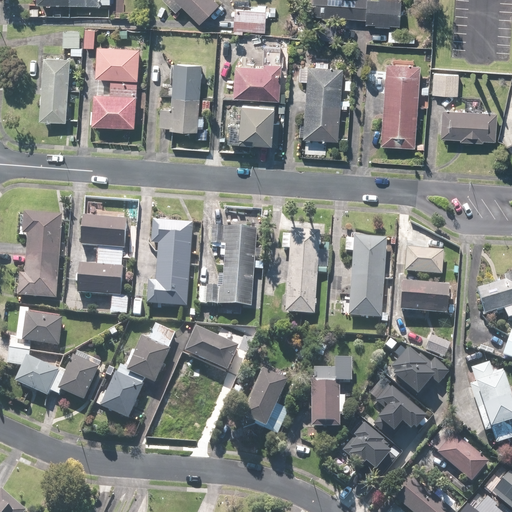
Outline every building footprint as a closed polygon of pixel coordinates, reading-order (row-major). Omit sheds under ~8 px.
[(221,3),(217,0),(178,0),(201,23),(221,3)] [(390,25),(401,25),(401,0),(313,0),(313,17),(366,19),(366,23),(376,23),(376,26),(390,27),(390,25)] [(267,11),(236,8),(234,30),(265,32),(267,11)] [(96,28),(85,27),(84,46),(95,47),(96,28)] [(82,31),(65,31),(65,46),(81,46),(82,31)] [(141,47),(98,44),(96,77),(111,78),(110,93),(96,92),(93,124),(135,127),(141,47)] [(45,56),(41,119),(67,121),(71,58),(45,56)] [(204,63),(175,61),(171,128),(199,130),(204,63)] [(422,64),(387,61),(381,145),(416,148),(422,64)] [(265,66),(237,64),(235,97),(280,100),(283,64),(265,63),(265,66)] [(339,141),(344,68),(309,65),(303,138),(339,141)] [(460,75),(433,72),(432,94),(458,96),(460,75)] [(277,105),(243,102),(240,141),(256,142),(256,141),(273,143),(277,105)] [(498,112),(442,108),(440,137),(460,138),(460,140),(484,142),(484,140),(496,141),(498,112)] [(58,299),(63,215),(25,213),(24,235),(29,235),(27,274),(20,274),(19,297),(58,299)] [(129,296),(122,295),(124,268),(122,267),(124,250),(126,250),(128,220),(84,217),(82,247),(98,248),(97,266),(81,265),(79,294),(113,296),(111,313),(127,315),(129,296)] [(188,307),(193,223),(154,221),(153,243),(158,243),(156,282),(150,282),(148,305),(188,307)] [(258,229),(213,226),(212,244),(226,245),(223,287),(208,286),(207,304),(253,308),(258,229)] [(321,233),(292,230),(286,313),(315,316),(321,233)] [(388,239),(356,236),(349,316),(382,319),(388,239)] [(407,248),(405,272),(443,275),(445,251),(407,248)] [(506,282),(478,290),(484,314),(511,306),(511,274),(505,276),(506,282)] [(450,285),(403,282),(402,311),(448,314),(450,285)] [(28,314),(24,341),(60,346),(64,319),(28,314)] [(130,420),(145,385),(144,384),(145,380),(156,384),(172,349),(169,348),(176,333),(156,325),(150,340),(143,337),(129,368),(121,365),(118,373),(116,372),(101,407),(130,420)] [(193,328),(181,353),(224,373),(236,348),(193,328)] [(511,330),(503,355),(511,358),(511,330)] [(451,343),(432,336),(426,350),(445,358),(451,343)] [(9,341),(7,363),(24,364),(25,354),(31,355),(32,344),(9,341)] [(411,348),(392,370),(397,374),(395,376),(396,377),(394,379),(416,397),(417,395),(420,397),(437,376),(443,381),(451,372),(435,359),(431,363),(421,355),(420,356),(411,348)] [(61,371),(28,356),(16,382),(49,397),(51,391),(60,395),(62,391),(85,402),(101,368),(74,356),(66,375),(60,372),(61,371)] [(312,368),(313,428),(341,428),(341,417),(346,417),(346,397),(353,397),(352,358),(334,358),(334,368),(312,368)] [(471,385),(486,432),(492,430),(497,445),(511,440),(511,428),(511,425),(511,424),(511,394),(504,370),(493,373),(490,363),(471,368),(476,383),(471,385)] [(225,399),(207,387),(213,378),(207,373),(194,365),(188,375),(186,373),(171,396),(210,422),(225,399)] [(242,418),(268,429),(289,380),(263,369),(242,418)] [(418,430),(428,418),(390,386),(377,401),(387,410),(374,425),(393,441),(399,433),(397,432),(404,424),(413,431),(415,428),(418,430)] [(354,437),(343,451),(363,468),(367,464),(377,472),(393,453),(383,445),(386,442),(362,422),(351,434),(354,437)] [(437,453),(473,483),(490,462),(446,425),(430,444),(439,452),(437,453)] [(511,470),(492,492),(511,507),(511,470)] [(414,478),(396,499),(411,511),(451,511),(453,510),(414,478)] [(0,511),(25,511),(26,511),(1,490),(0,490),(0,511)] [(469,502),(460,511),(501,511),(495,506),(497,503),(488,495),(475,508),(469,502)]
